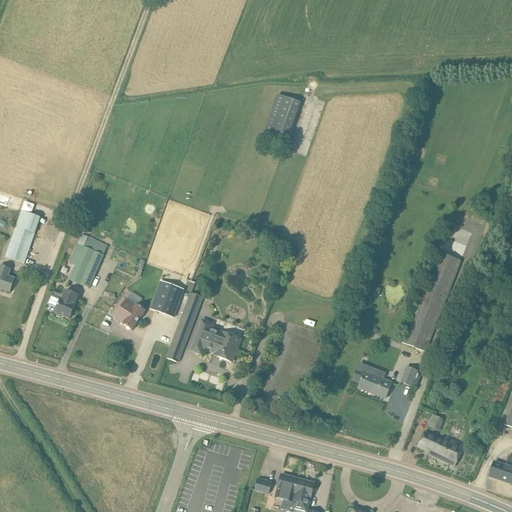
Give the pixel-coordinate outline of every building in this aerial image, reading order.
[(284,149),(301,103),(278,95),(261,141),(284,149)] [(24,265),(40,218),(21,212),(5,258),(24,265)] [(104,256),(108,246),(82,235),(70,263),(75,266),(69,280),(89,289),(104,256)] [(425,353),(461,261),(438,252),(402,344),(425,353)] [(0,289),(10,293),(15,279),(8,277),(11,270),(0,266),(0,289)] [(162,282),(151,310),(174,319),(184,290),(162,282)] [(53,292),(45,309),(56,314),(56,317),(60,318),(62,317),(69,320),(75,306),(74,306),(78,297),(65,291),(63,297),(53,292)] [(202,299),(191,294),(167,358),(179,362),(202,299)] [(145,312),(127,299),(114,318),(123,324),(123,325),(132,331),(145,312)] [(348,316),(359,320),(363,308),(353,304),(348,316)] [(232,363),(240,340),(222,333),(222,332),(220,331),(220,330),(211,327),(212,325),(202,322),(191,351),(201,355),(203,349),(214,354),(214,356),(232,363)] [(485,360),(483,367),(490,369),(485,382),(495,386),(502,365),(485,360)] [(418,372),(406,367),(400,383),(412,388),(418,372)] [(370,393),(385,399),(391,384),(358,371),(353,382),(360,385),(359,387),(370,391),(370,393)] [(433,414),(428,425),(439,430),(444,419),(433,414)] [(426,432),(419,447),(429,452),(428,454),(454,467),(464,447),(446,438),(444,441),(426,432)] [(489,477),(511,485),(511,458),(508,457),(505,466),(494,462),(489,477)] [(289,511),(298,480),(281,476),(274,499),(277,499),(276,505),(286,507),(284,511),(289,511)] [(254,491),(255,491),(252,502),(262,504),(265,494),(269,495),(272,483),(258,479),(254,491)] [(298,480),(289,511),(314,511),(307,510),(314,485),(298,480)]
